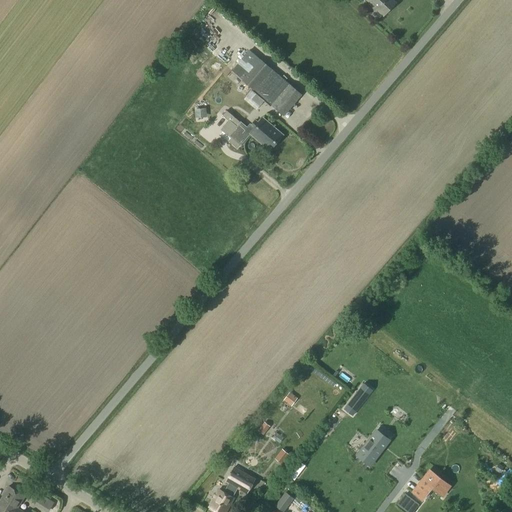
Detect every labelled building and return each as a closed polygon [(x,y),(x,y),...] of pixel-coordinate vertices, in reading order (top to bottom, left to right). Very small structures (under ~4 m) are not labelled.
[(391,0),(366,0),(370,3),(368,5),(376,12),(378,10),(384,16),(396,4),(391,0)] [(258,60),(241,81),(267,105),(279,117),(299,95),(258,60)] [(235,120),(224,133),(228,137),(239,148),(250,135),(269,151),(282,136),(262,119),(258,124),(254,120),(250,126),(249,125),(246,128),(240,123),(239,123),(235,120)] [(352,416),(372,390),(364,384),(344,410),(352,416)] [(283,400),(291,406),(297,398),(290,392),(283,400)] [(265,422),(258,431),(263,436),(270,427),(265,422)] [(375,433),(359,454),(371,463),(387,442),(375,433)] [(286,447),(289,440),(279,436),(276,442),(286,447)] [(282,450),(275,460),(282,465),(290,455),(282,450)] [(304,466),(298,462),(289,474),(295,479),(304,466)] [(219,490),(209,508),(215,511),(226,511),(234,498),(232,497),(237,488),(246,493),(254,478),(233,467),(225,482),(228,484),(224,492),(219,490)] [(494,480),(497,475),(490,470),(486,475),(494,480)] [(430,472),(414,492),(423,499),(431,489),(441,496),(448,486),(430,472)] [(0,511),(5,511),(8,508),(4,505),(6,501),(12,505),(15,499),(21,503),(25,496),(8,486),(0,499),(0,511)] [(286,492),(276,506),(283,511),(294,498),(286,492)] [(8,508),(5,511),(24,511),(18,508),(21,503),(15,499),(12,505),(6,501),(4,505),(8,508)] [(252,511),(245,503),(240,507),(243,510),(240,511),(252,511)]
